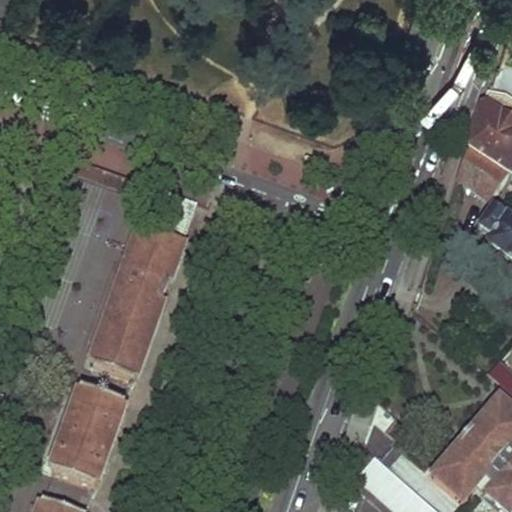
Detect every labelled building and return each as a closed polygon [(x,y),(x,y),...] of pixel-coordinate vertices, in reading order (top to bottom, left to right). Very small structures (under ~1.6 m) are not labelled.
[(511,127),(488,112),(476,112),(465,148),(504,176),(511,181),(511,127)] [(170,198),(0,136),(0,148),(166,209),(170,198)] [(465,148),(455,182),(487,203),(504,176),(465,148)] [(142,234),(94,370),(135,384),(197,208),(170,198),(166,209),(155,238),(142,234)] [(511,220),(492,207),(477,229),(491,239),(486,247),(511,264),(511,220)] [(491,379),(511,397),(511,376),(502,367),(491,379)] [(70,437),(55,480),(96,494),(126,409),(85,395),(70,437)] [(511,511),(511,410),(503,403),(435,480),(466,507),(479,493),(499,510),(497,511),(511,511)] [(435,511),(376,461),(359,481),(394,511),(435,511)]
